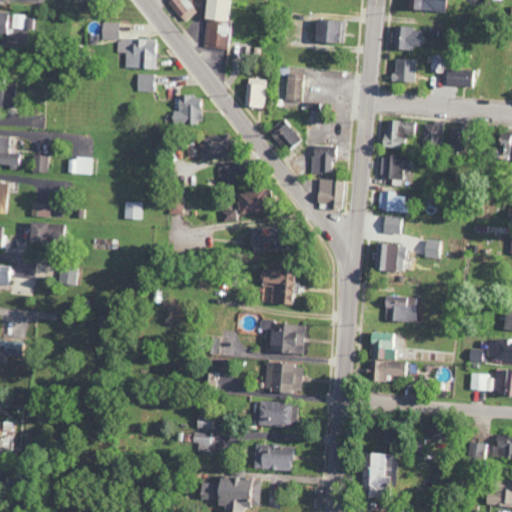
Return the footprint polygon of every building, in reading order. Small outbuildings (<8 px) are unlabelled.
[(196,14),(187,0),(168,0),(168,1),(183,23),(196,14)] [(204,46),(228,49),(231,21),(226,20),(228,0),(204,0),(202,20),(207,21),(204,46)] [(445,11),(444,0),(407,0),(407,11),(445,11)] [(0,35),(10,36),(10,12),(0,11),(0,35)] [(344,21),(313,21),(313,43),(343,43),(344,21)] [(119,40),(120,23),(103,23),(103,40),(119,40)] [(419,49),(420,28),(393,27),(392,48),(419,49)] [(158,39),(126,39),(126,69),(157,69),(158,39)] [(414,83),(415,60),(393,59),(392,82),(414,83)] [(476,70),(445,69),(445,86),(475,87),(476,70)] [(155,75),(138,74),(137,92),(154,92),(155,75)] [(285,106),(304,107),(306,75),(286,74),(286,85),(287,86),(285,106)] [(267,80),(245,79),(244,108),(266,108),(267,80)] [(172,124),(201,123),(200,96),(177,97),(177,111),(172,111),(172,124)] [(269,133),(288,153),(302,139),(283,119),(269,133)] [(382,148),(407,149),(408,137),(415,137),(416,122),(383,121),(382,148)] [(442,127),(423,124),(421,143),(440,145),(442,127)] [(449,152),(464,152),(465,128),(450,128),(449,152)] [(229,157),(227,135),(201,137),(202,159),(229,157)] [(8,137),(0,136),(0,164),(21,165),(21,154),(8,153),(8,137)] [(338,159),(339,147),(312,146),(311,173),(330,174),(330,159),(338,159)] [(48,173),(48,156),(33,155),(33,172),(48,173)] [(408,178),(409,156),(380,155),(379,177),(408,178)] [(94,159),(68,158),(68,174),(94,175),(94,159)] [(219,186),(240,184),(239,162),(218,163),(219,186)] [(318,209),(342,210),(342,181),(318,180),(318,209)] [(269,211),(269,189),(238,190),(239,212),(269,211)] [(400,195),(379,193),(377,210),(398,213),(400,195)] [(184,199),(170,198),(169,214),(183,215),(184,199)] [(142,220),(143,203),(125,202),(124,219),(142,220)] [(32,217),(50,218),(51,204),(32,203),(32,217)] [(236,210),(222,210),(222,223),(236,222),(236,210)] [(402,235),(404,217),(384,216),(382,233),(402,235)] [(27,240),(63,241),(64,224),(28,223),(27,240)] [(249,228),(249,251),(276,251),(276,228),(249,228)] [(423,258),(440,258),(440,240),(423,240),(423,258)] [(405,245),(373,244),(372,271),(404,272),(405,245)] [(11,266),(0,265),(0,285),(11,286),(11,266)] [(79,268),(60,268),(59,285),(78,285),(79,268)] [(272,285),(271,304),(290,305),(291,272),(259,270),(258,285),(272,285)] [(416,298),(383,297),(383,308),(387,308),(387,321),(416,322),(416,298)] [(511,310),(505,310),(503,329),(511,330),(511,310)] [(262,322),(262,329),(269,330),(268,352),(302,354),(304,324),(262,322)] [(393,360),(393,347),(397,347),(397,334),(369,333),(369,360),(393,360)] [(219,355),(220,338),(205,338),(204,355),(219,355)] [(0,355),(11,356),(12,341),(0,339),(0,355)] [(488,360),(511,360),(511,341),(488,341),(488,360)] [(469,362),(481,363),(482,349),(469,348),(469,362)] [(384,382),(384,376),(407,377),(408,362),(370,361),(369,382),(384,382)] [(301,393),(302,365),(267,364),(266,392),(301,393)] [(469,392),(511,394),(511,370),(496,370),(495,376),(471,375),(469,392)] [(297,403),(258,402),(258,427),(297,427),(297,403)] [(194,443),(200,443),(199,453),(211,453),(211,433),(194,432),(194,443)] [(511,457),(511,435),(495,436),(495,457),(511,457)] [(484,441),(468,440),(467,460),(483,461),(484,441)] [(254,470),(292,471),(293,447),(255,445),(254,470)] [(261,480),(218,476),(217,485),(200,483),(199,500),(216,501),(216,506),(224,507),(224,511),(242,511),(243,506),(259,508),(261,480)] [(485,505),(511,508),(511,481),(496,480),(494,493),(486,492),(485,505)]
